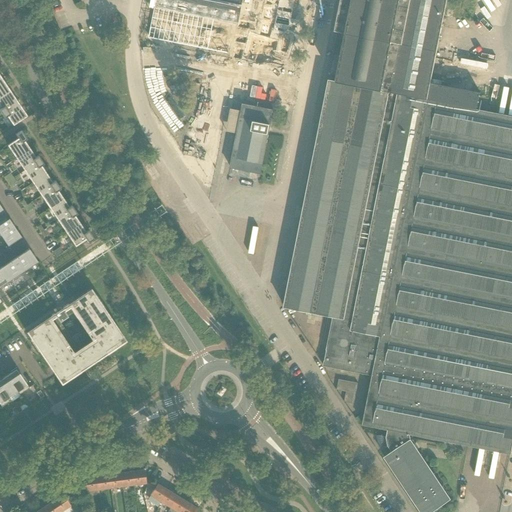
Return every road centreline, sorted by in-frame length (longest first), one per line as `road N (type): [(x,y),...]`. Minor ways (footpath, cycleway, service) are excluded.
road 1 (residential): [(5,0),(89,184),(208,368)]
road 2 (unclassified): [(264,300),(141,108),(131,50),(139,0)]
road 3 (unclassified): [(326,0),(264,300)]
road 4 (unclassified): [(407,511),(292,345)]
road 5 (unknown): [(131,50),(308,90)]
road 6 (tertiary): [(0,494),(141,422)]
